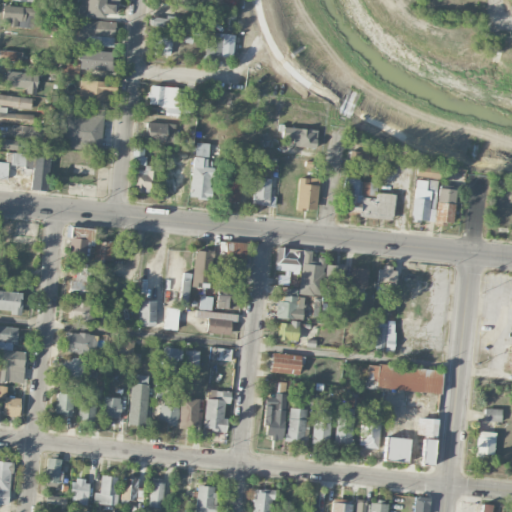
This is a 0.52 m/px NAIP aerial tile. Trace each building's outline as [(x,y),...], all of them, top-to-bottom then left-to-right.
[(117,0),(100,0),(100,13),(117,13),(117,0)] [(32,7),(2,5),(1,26),(31,27),(32,7)] [(151,26),(176,28),(177,18),(152,16),(151,26)] [(113,45),(114,21),(79,19),(78,35),(90,36),(90,44),(113,45)] [(185,25),(184,34),(202,35),(203,20),(192,19),(192,26),(185,25)] [(220,55),(220,33),(207,33),(207,55),(220,55)] [(170,36),(156,35),(155,54),(169,54),(170,36)] [(79,69),(112,71),(112,51),(79,49),(78,64),(68,63),(67,75),(78,76),(79,69)] [(0,60),(21,61),(21,51),(0,50),(0,60)] [(35,92),(36,73),(6,71),(4,89),(35,92)] [(115,92),(116,81),(79,80),(79,100),(109,100),(109,92),(115,92)] [(171,106),(173,87),(148,85),(146,104),(171,106)] [(0,106),(31,108),(32,97),(0,94),(0,106)] [(6,113),(6,106),(0,105),(0,122),(32,123),(33,114),(6,113)] [(103,114),(65,111),(62,148),(100,151),(103,114)] [(144,138),(163,140),(165,122),(146,121),(144,138)] [(315,148),(317,128),(276,125),(276,134),(283,135),(281,155),(290,156),(291,146),(315,148)] [(0,148),(26,150),(26,140),(0,138),(0,148)] [(215,143),(193,142),(189,197),(211,199),(215,143)] [(132,192),(150,192),(151,166),(143,166),(144,144),(134,144),(132,192)] [(348,162),(375,163),(375,152),(349,151),(348,162)] [(6,165),(32,166),(33,154),(6,153),(6,165)] [(49,157),(33,156),(31,190),(47,191),(49,157)] [(0,177),(7,177),(8,162),(0,161),(0,177)] [(455,189),(436,187),(438,169),(417,166),(416,175),(426,176),(425,188),(414,187),(410,220),(431,223),(431,224),(451,226),(455,189)] [(217,200),(237,203),(241,172),(221,170),(217,200)] [(275,189),(267,189),(268,178),(254,177),(252,204),(273,207),(275,189)] [(316,211),(318,178),(297,177),(295,210),(316,211)] [(376,181),(345,178),(341,215),(391,220),(394,194),(375,192),(376,181)] [(94,229),(71,227),(68,256),(77,257),(75,281),(69,280),(68,292),(84,294),(89,243),(93,243),(94,229)] [(111,241),(94,241),(94,259),(110,260),(111,241)] [(244,264),(245,242),(224,241),(223,263),(244,264)] [(274,270),(299,272),(298,294),(320,296),(324,256),(312,255),(312,250),(276,247),(274,270)] [(211,288),(211,251),(193,251),(192,287),(211,288)] [(343,266),(325,265),(324,288),(342,289),(343,266)] [(350,285),(366,286),(367,268),(351,267),(350,285)] [(377,267),(375,289),(394,290),(395,268),(377,267)] [(187,300),(191,273),(182,272),(178,299),(187,300)] [(287,284),(288,275),(275,275),(275,284),(287,284)] [(232,308),(233,280),(217,280),(216,307),(232,308)] [(297,288),(285,287),(284,296),(277,295),(275,317),(300,319),(302,297),(296,296),(297,288)] [(21,291),(0,290),(0,312),(20,313),(21,291)] [(92,321),(93,300),(69,299),(68,319),(92,321)] [(138,326),(155,326),(155,299),(138,299),(138,326)] [(163,329),(177,329),(177,308),(164,307),(163,329)] [(232,312),(196,311),(196,318),(206,318),(206,333),(231,334),(232,312)] [(298,322),(277,320),(275,339),(296,341),(298,322)] [(384,352),(393,352),(393,323),(376,323),(376,347),(384,348),(384,352)] [(65,353),(93,353),(94,333),(66,333),(65,353)] [(132,358),(133,339),(119,338),(118,358),(132,358)] [(170,367),(171,361),(181,362),(183,349),(165,346),(162,366),(170,367)] [(232,360),(232,350),(211,349),(211,360),(232,360)] [(184,366),(198,366),(199,351),(185,350),(184,366)] [(272,353),(304,356),(303,365),(299,364),(298,374),(270,371),(272,353)] [(61,376),(81,376),(81,358),(61,359),(61,376)] [(367,363),(364,386),(439,394),(441,370),(367,363)] [(146,426),(148,375),(130,375),(128,425),(146,426)] [(277,381),(276,392),(284,393),(285,382),(277,381)] [(0,398),(4,399),(2,415),(18,417),(20,398),(5,396),(6,386),(0,385),(0,398)] [(80,420),(93,421),(95,390),(82,389),(80,420)] [(230,404),(230,391),(205,390),(203,430),(224,431),(225,403),(230,404)] [(179,393),(171,392),(171,406),(179,407),(179,393)] [(71,416),(72,393),(56,393),(55,415),(71,416)] [(284,395),(275,394),(275,398),(265,397),(262,425),(266,426),(265,438),(281,439),(284,395)] [(120,397),(103,397),(102,417),(119,418),(120,397)] [(199,399),(181,397),(178,427),(196,429),(199,399)] [(155,405),(153,421),(176,424),(178,408),(155,405)] [(289,407),(305,409),(302,442),(286,440),(289,407)] [(353,408),(343,407),(342,414),(336,413),(333,445),(349,447),(353,408)] [(483,421),(500,421),(500,408),(483,408),(483,421)] [(313,409),(330,411),(327,446),(310,444),(313,409)] [(377,449),(380,412),(361,410),(357,447),(377,449)] [(417,417),(415,434),(435,436),(436,419),(417,417)] [(494,432),(477,430),(475,458),(492,459),(494,432)] [(385,436),(408,439),(405,462),(382,460),(385,436)] [(431,466),(434,440),(423,438),(420,464),(431,466)] [(60,458),(46,458),(45,481),(59,482),(60,458)] [(0,503),(10,504),(11,461),(0,460),(0,503)] [(118,477),(101,474),(98,493),(94,492),(93,502),(114,506),(118,477)] [(120,502),(133,503),(133,501),(143,502),(143,490),(137,490),(138,478),(121,478),(120,502)] [(87,480),(72,479),(71,504),(86,504),(87,480)] [(163,482),(151,481),(149,507),(162,508),(163,482)] [(213,511),(214,486),(196,485),(195,511),(213,511)] [(251,511),(253,488),(274,490),(273,511),(251,511)] [(427,511),(429,497),(414,496),(412,511),(427,511)] [(332,498),(332,502),(331,502),(329,511),(350,511),(351,504),(350,503),(350,500),(332,498)] [(365,500),(363,511),(354,511),(355,499),(365,500)] [(386,511),(387,504),(383,504),(383,500),(374,499),(373,502),(370,502),(368,511),(386,511)] [(491,511),(492,504),(460,501),(458,511),(491,511)]
